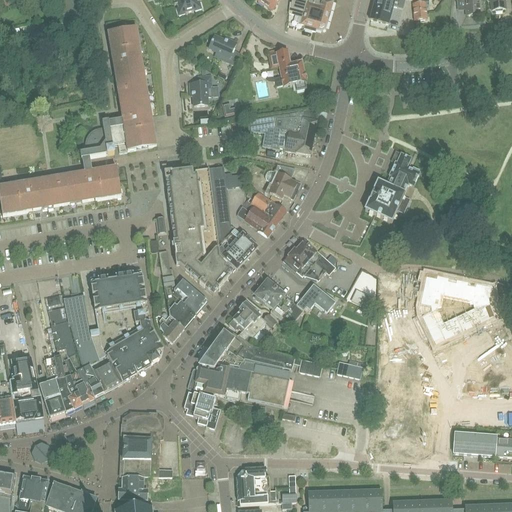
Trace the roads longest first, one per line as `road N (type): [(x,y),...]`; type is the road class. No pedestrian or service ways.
road 1 (residential): [(511,478),(219,462)]
road 2 (tertiary): [(151,392),(294,226)]
road 3 (tertiary): [(294,226),(327,164),(352,58)]
road 4 (residential): [(113,162),(175,152),(168,50)]
road 5 (tertiary): [(352,58),(420,65),(511,35)]
road 6 (tertiary): [(0,445),(85,427),(151,392)]
road 7 (tertiary): [(352,58),(279,38),(236,6)]
